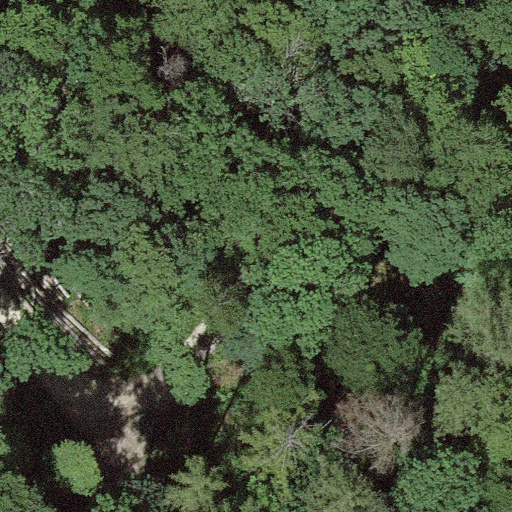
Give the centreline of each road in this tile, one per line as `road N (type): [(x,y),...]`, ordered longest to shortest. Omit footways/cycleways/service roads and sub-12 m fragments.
road 1 (track): [(126,447),(236,301),(511,17)]
road 2 (track): [(0,298),(126,447),(106,511)]
